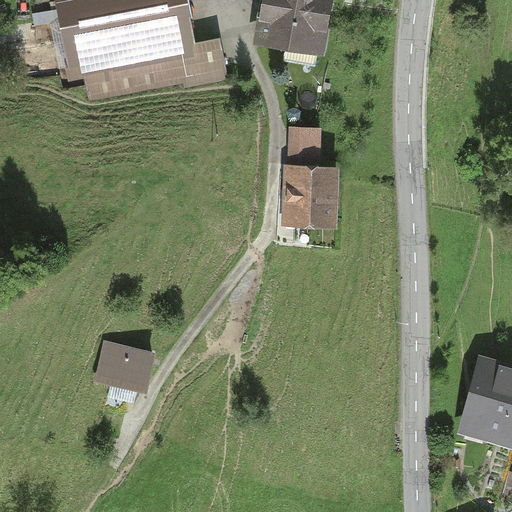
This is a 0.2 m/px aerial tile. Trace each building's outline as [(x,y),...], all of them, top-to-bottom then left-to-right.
[(190,0),(55,0),(72,81),(85,78),(90,102),(182,83),(184,89),(227,80),(230,79),(220,32),(198,37),(190,0)] [(329,0),(266,0),(259,40),(320,51),(329,0)] [(318,132),(291,131),(287,222),(331,224),(334,171),(316,171),(318,132)] [(481,173),(470,171),(468,183),(480,184),(481,173)] [(155,356),(104,344),(96,381),(146,393),(155,356)] [(511,370),(481,362),(462,429),(511,442),(511,370)]
